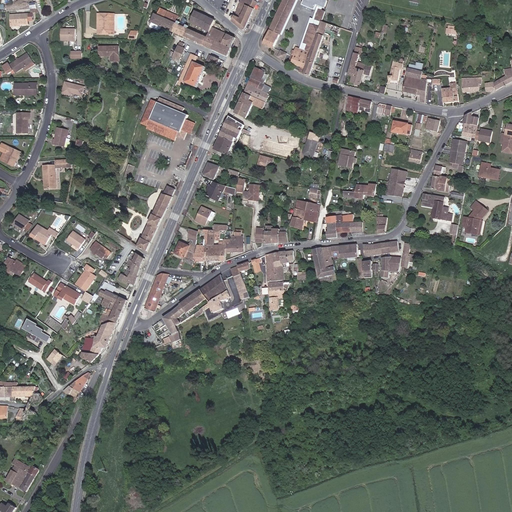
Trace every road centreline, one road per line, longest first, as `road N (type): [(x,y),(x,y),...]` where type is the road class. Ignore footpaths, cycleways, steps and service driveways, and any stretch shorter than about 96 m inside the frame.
road 1 (tertiary): [(132,322),(148,325),(222,270),(269,250),(389,237),(401,228),(456,112)]
road 2 (secondary): [(132,322),(251,46)]
road 3 (tertiary): [(456,112),(314,83),(251,46)]
road 4 (residential): [(116,365),(102,367),(26,511)]
road 5 (residential): [(21,184),(50,109),(53,80),(38,31)]
road 6 (secondary): [(79,511),(116,365)]
